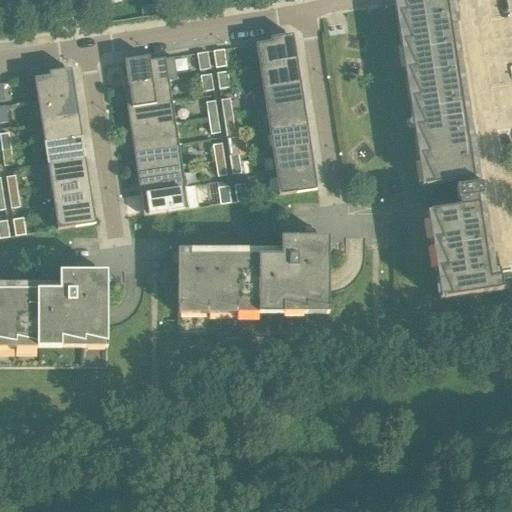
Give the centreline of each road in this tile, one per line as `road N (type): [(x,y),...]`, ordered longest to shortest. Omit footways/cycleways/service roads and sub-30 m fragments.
road 1 (residential): [(334,195),(305,11),(86,48)]
road 2 (residential): [(115,238),(86,48)]
